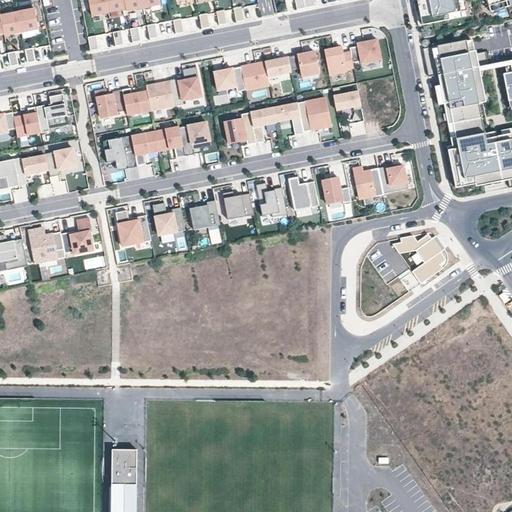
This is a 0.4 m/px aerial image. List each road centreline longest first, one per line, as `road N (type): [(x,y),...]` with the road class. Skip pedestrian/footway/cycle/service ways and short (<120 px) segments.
road 1 (residential): [(0,216),(417,132)]
road 2 (residential): [(0,84),(272,30)]
road 3 (residential): [(443,207),(350,231),(341,241),(340,359)]
road 4 (residential): [(340,359),(494,256)]
road 5 (residential): [(417,132),(395,4)]
road 6 (residential): [(272,30),(395,4)]
